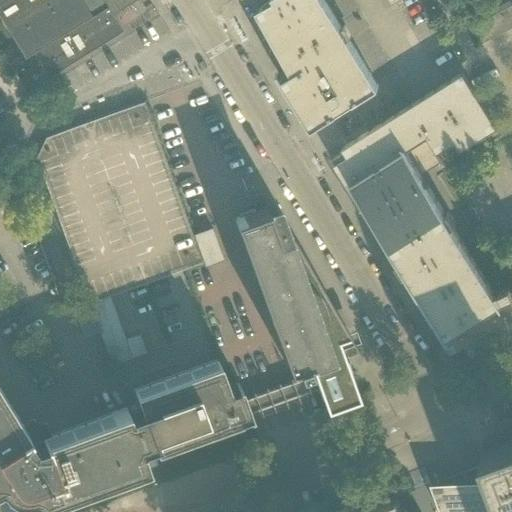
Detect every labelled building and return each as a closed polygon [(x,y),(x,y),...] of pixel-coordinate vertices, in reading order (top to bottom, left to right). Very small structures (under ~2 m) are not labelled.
[(0,0),(0,17),(23,54),(8,63),(25,91),(123,31),(112,14),(135,0),(0,0)] [(272,0),(257,9),(288,65),(279,71),(278,71),(276,72),(311,128),(336,113),(336,112),(353,101),(353,102),(378,86),(324,0),(272,0)] [(509,0),(490,10),(493,15),(511,6),(509,0)] [(511,24),(504,9),(493,15),(502,33),(511,27),(511,24)] [(502,33),(493,15),(473,26),(482,43),(502,33)] [(421,175),(497,127),(463,73),(415,102),(342,148),(343,150),(346,155),(335,162),(333,163),(365,214),(368,212),(398,260),(395,262),(403,276),(406,273),(415,287),(430,311),(427,313),(455,358),(469,351),(470,354),(511,334),(511,283),(494,292),(453,226),(456,224),(447,211),(444,213),(421,175)] [(145,101),(44,135),(34,158),(41,177),(77,274),(86,296),(204,267),(193,234),(145,101)] [(133,390),(140,408),(152,442),(154,447),(249,413),(318,388),(324,406),(356,394),(350,376),(352,375),(347,362),(345,363),(335,335),(346,330),(290,231),(288,232),(285,233),(277,211),(268,214),(266,207),(233,219),(288,369),(295,366),(298,373),(309,370),(306,362),(308,361),(313,374),(244,399),(238,383),(227,387),(217,359),(133,390)] [(193,234),(204,267),(223,260),(211,227),(193,234)] [(140,334),(126,339),(110,294),(91,300),(114,362),(146,351),(140,334)] [(93,318),(86,296),(66,304),(73,324),(93,318)] [(0,488),(0,489),(2,490),(4,492),(5,493),(7,495),(2,502),(2,503),(5,505),(8,506),(12,507),(15,508),(19,509),(19,508),(20,499),(22,499),(25,499),(27,499),(30,498),(32,497),(33,497),(36,505),(63,496),(147,465),(140,447),(152,442),(140,408),(127,413),(126,408),(50,435),(46,425),(32,420),(23,426),(0,389),(0,488)] [(511,511),(511,456),(363,511),(511,511)]
